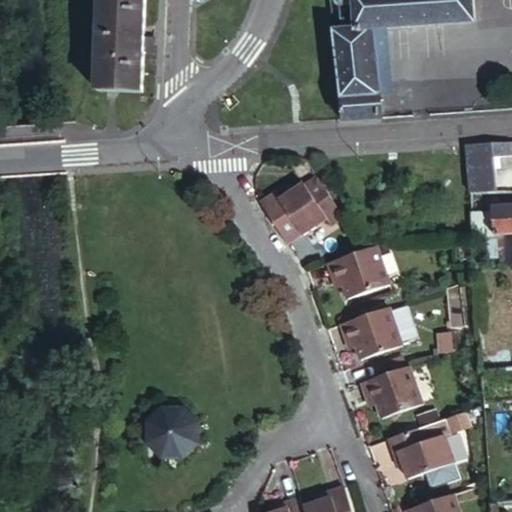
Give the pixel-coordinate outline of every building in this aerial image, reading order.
[(149,0),(105,0),(103,89),(145,90),(149,0)] [(376,26),(393,24),(480,17),(478,0),(358,0),(361,27),(376,26)] [(511,0),(484,0),(487,17),(511,14),(511,0)] [(376,26),(383,92),(398,91),(393,24),(376,26)] [(337,29),(345,118),(385,115),(383,92),(376,26),(361,27),(337,29)] [(511,150),(511,142),(511,141),(469,143),(472,187),(479,187),(498,185),(496,152),(511,150)] [(275,185),(260,195),(291,241),(305,230),(306,232),(330,217),(335,223),(348,214),(319,171),(306,179),(304,177),(280,192),(275,185)] [(479,187),(472,187),(473,195),(480,196),(479,187)] [(496,209),(474,210),(476,235),(508,233),(511,232),(511,202),(495,204),(496,209)] [(508,233),(476,235),(475,235),(477,260),(511,258),(508,233)] [(472,241),(460,241),(460,257),(472,257),(472,241)] [(393,283),(379,246),(370,248),(331,262),(337,277),(343,275),(346,285),(352,297),(393,283)] [(343,275),(337,277),(339,287),(346,285),(343,275)] [(476,321),(463,282),(448,286),(461,327),(476,321)] [(395,309),(393,306),(345,322),(350,338),(356,335),(359,344),(365,358),(406,344),(405,341),(420,334),(410,304),(395,309)] [(462,342),(461,327),(451,327),(451,342),(462,342)] [(356,335),(350,338),(353,347),(359,344),(356,335)] [(414,365),(365,381),(370,395),(376,393),(379,402),(385,417),(427,403),(414,365)] [(376,393),(370,395),(373,405),(379,402),(376,393)] [(187,409),(165,410),(151,426),(153,447),(167,461),(189,460),(203,444),(202,423),(187,409)] [(421,415),(425,427),(444,420),(441,409),(421,415)] [(444,420),(449,435),(473,427),(469,412),(444,420)] [(425,427),(393,437),(394,441),(397,453),(402,451),(406,464),(412,479),(458,462),(449,435),(444,420),(425,427)] [(402,451),(397,453),(401,465),(406,464),(402,451)] [(356,511),(347,485),(334,490),(335,495),(322,500),(308,505),(310,511),(356,511)] [(319,495),(322,500),(335,495),(334,490),(319,495)] [(465,511),(458,491),(408,508),(410,511),(465,511)] [(310,511),(308,505),(304,495),(289,500),(290,507),(278,511),(274,511),(310,511)] [(290,507),(289,500),(276,505),(278,511),(290,507)]
